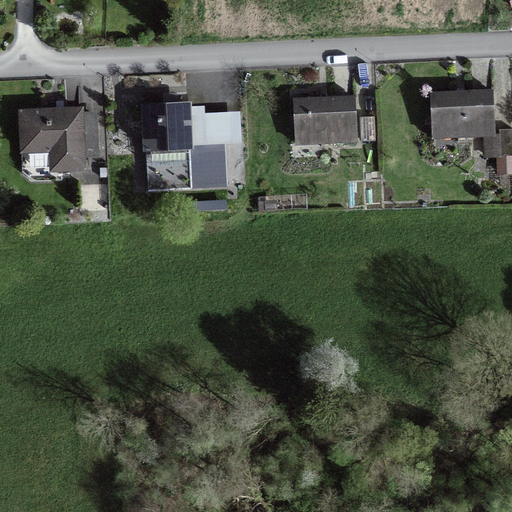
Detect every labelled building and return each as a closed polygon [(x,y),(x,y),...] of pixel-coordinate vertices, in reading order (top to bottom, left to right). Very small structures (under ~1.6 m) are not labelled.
[(489,92),(429,95),(431,131),(491,128),(489,92)] [(352,98),(293,101),(295,140),(354,136),(352,98)] [(186,100),(144,101),(145,189),(224,188),(223,145),(186,145),(186,112),(186,100)] [(94,109),(78,110),(81,152),(97,151),(94,109)] [(78,110),(22,113),(24,144),(52,142),(53,166),(81,165),(81,152),(78,110)] [(229,112),(186,112),(186,145),(223,145),(230,144),(229,112)]
